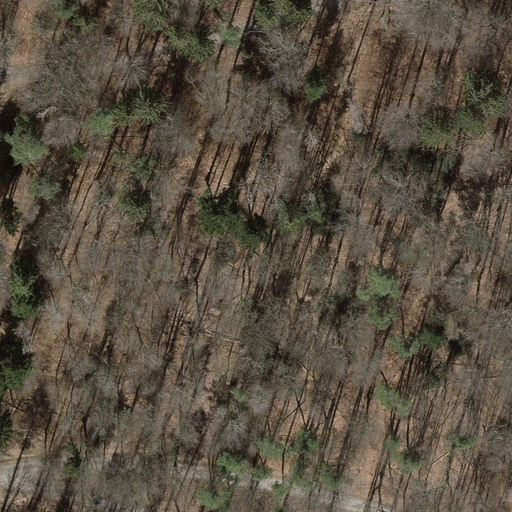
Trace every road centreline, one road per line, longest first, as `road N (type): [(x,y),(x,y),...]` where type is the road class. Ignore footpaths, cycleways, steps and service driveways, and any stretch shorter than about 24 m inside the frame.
road 1 (track): [(0,469),(156,466),(381,511)]
road 2 (track): [(0,71),(136,56),(333,0)]
road 3 (track): [(136,511),(0,474)]
